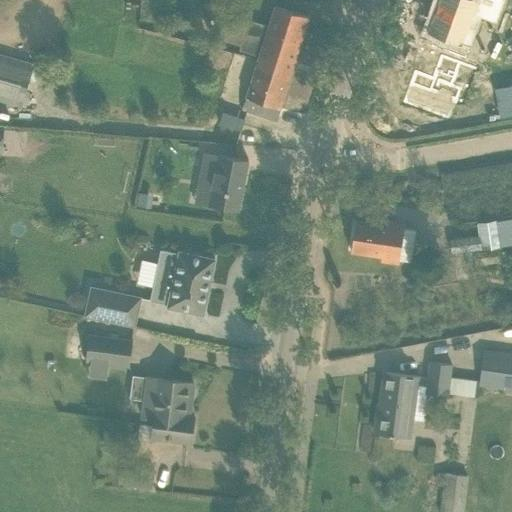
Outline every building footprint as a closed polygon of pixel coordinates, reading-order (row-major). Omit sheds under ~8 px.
[(495,22),(503,0),(439,0),(428,32),(470,47),(481,17),(495,22)] [(309,17),(275,6),(268,27),(249,21),(241,45),(261,51),(246,97),(242,110),(267,118),(271,105),(280,108),(309,17)] [(413,71),(397,113),(443,130),(455,99),(446,95),(458,62),(439,55),(431,77),(413,71)] [(0,99),(22,106),(34,66),(0,56),(0,99)] [(207,205),(237,211),(247,160),(209,152),(202,186),(210,188),(207,205)] [(138,194),(136,206),(149,208),(151,195),(138,194)] [(476,223),(480,250),(502,247),(502,246),(509,245),(505,218),(476,223)] [(380,261),(398,264),(398,261),(411,262),(415,230),(403,229),(404,223),(387,221),(386,225),(355,221),(351,251),(381,256),(380,261)] [(449,240),(451,254),(476,250),(475,236),(449,240)] [(473,253),(475,266),(498,262),(496,249),(473,253)] [(202,314),(214,259),(179,252),(178,254),(160,250),(149,300),(168,304),(167,306),(202,314)] [(134,326),(140,298),(91,287),(85,315),(134,326)] [(129,366),(132,340),(89,335),(86,361),(129,366)] [(511,353),(483,350),(478,385),(511,389),(511,353)] [(389,434),(389,435),(394,435),(410,437),(412,419),(423,421),(426,393),(447,396),(451,364),(429,361),(426,386),(416,385),(417,376),(386,372),(381,405),(384,405),(382,415),(376,414),(374,432),(389,434)] [(154,419),(151,438),(190,443),(194,416),(189,415),(191,399),(194,397),(195,388),(193,385),(193,383),(147,377),(132,375),(129,399),(142,400),(140,418),(154,419)] [(139,486),(142,468),(126,466),(124,484),(139,486)] [(438,511),(462,511),(467,476),(444,473),(438,511)]
